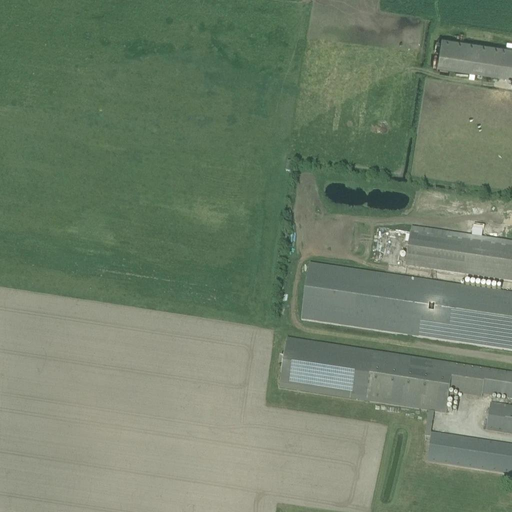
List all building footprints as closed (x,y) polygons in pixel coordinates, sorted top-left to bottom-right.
[(511,77),(511,48),(442,38),(438,66),(511,77)] [(433,86),(431,104),(438,105),(440,91),(454,93),(454,89),(462,90),(463,83),(440,80),(439,87),(433,86)] [(446,100),(445,105),(439,105),(438,112),(455,113),(456,100),(446,100)] [(411,234),(406,267),(511,283),(511,243),(482,239),(483,231),(484,231),(484,228),(474,226),(473,230),(472,230),(471,238),(412,229),(412,233),(411,234)] [(511,295),(388,276),(310,265),(309,270),(305,294),(301,320),(511,352),(511,295)] [(486,432),(511,435),(511,375),(287,341),(279,390),(446,416),(449,395),(482,400),(482,397),(511,401),(511,408),(490,405),(486,432)] [(426,463),(511,476),(511,447),(431,435),(426,463)]
